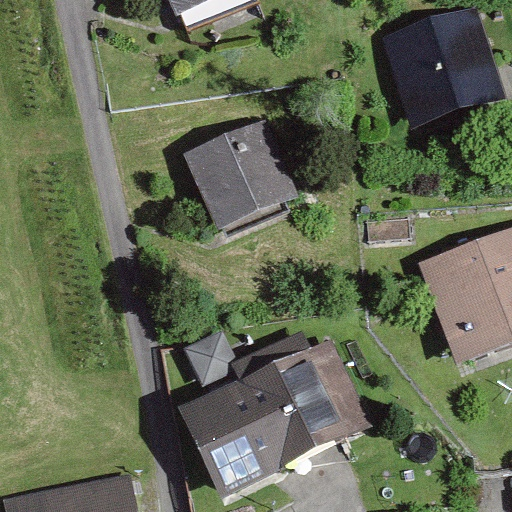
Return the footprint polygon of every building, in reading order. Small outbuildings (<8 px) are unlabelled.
[(166,0),(173,15),(209,0),(166,0)] [(407,122),(491,96),(466,18),(383,45),(407,122)] [(214,229),(284,199),(255,133),(185,163),(214,229)] [(456,358),(511,341),(511,244),(429,270),(456,358)] [(332,430),(356,418),(323,350),(304,359),(296,342),(234,372),(242,388),(183,416),(221,495),(278,467),(274,459),(333,431),(332,430)] [(499,474),(511,472),(511,413),(495,415),(499,474)] [(468,476),(499,474),(495,415),(464,417),(468,476)] [(64,511),(125,511),(120,482),(61,494),(64,511)] [(3,511),(64,511),(61,494),(2,506),(3,511)]
